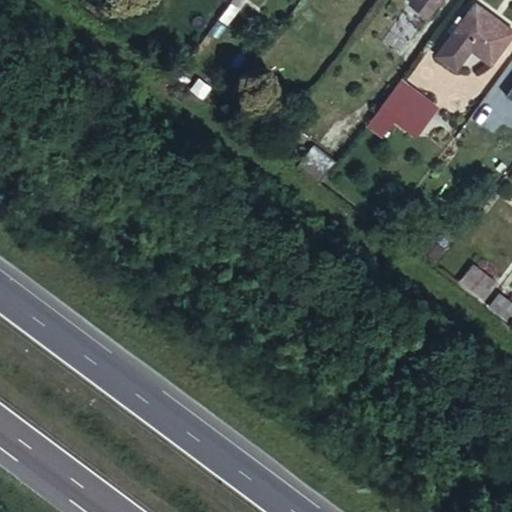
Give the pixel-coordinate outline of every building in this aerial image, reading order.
[(448,34),(433,55),(452,69),(467,48),(487,62),(511,29),(472,1),(460,18),(454,14),(443,30),(448,34)] [(500,71),(464,120),(473,126),(480,117),(483,119),(511,80),(500,71)] [(204,72),(198,80),(209,88),(215,80),(204,72)] [(394,112),(417,128),(427,115),(421,110),(429,99),(399,77),(379,103),(393,113),(394,112)] [(435,103),(429,99),(421,110),(427,115),(435,103)] [(380,132),(392,115),(393,113),(379,103),(365,122),(380,132)] [(404,121),(416,130),(417,128),(394,112),(393,113),(404,121)] [(414,132),(416,130),(404,121),(393,113),(392,115),(414,132)] [(325,177),(342,154),(320,138),(304,160),(325,177)] [(434,228),(426,240),(441,251),(450,239),(434,228)] [(478,256),(467,273),(490,290),(502,274),(478,256)] [(511,290),(506,286),(497,298),(511,309),(511,290)]
